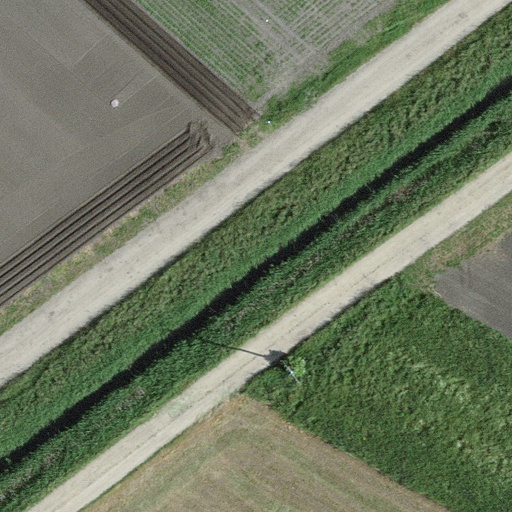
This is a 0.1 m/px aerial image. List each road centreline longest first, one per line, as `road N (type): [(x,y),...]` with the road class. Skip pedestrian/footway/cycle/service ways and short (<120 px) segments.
road 1 (track): [(19,511),(511,155)]
road 2 (track): [(449,0),(0,319)]
